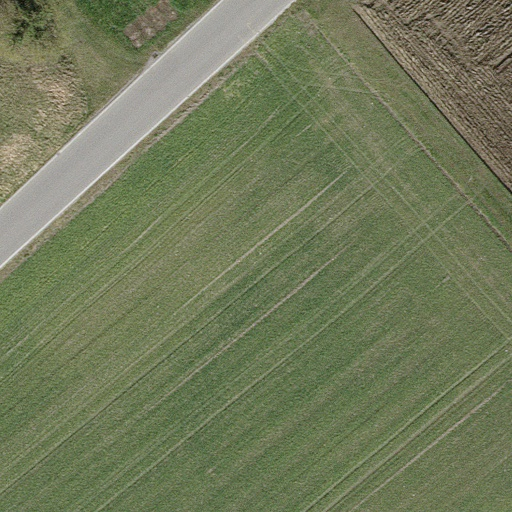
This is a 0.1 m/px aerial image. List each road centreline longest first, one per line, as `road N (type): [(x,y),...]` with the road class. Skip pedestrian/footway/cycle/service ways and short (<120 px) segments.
road 1 (tertiary): [(260,0),(0,241)]
road 2 (track): [(52,0),(131,119)]
